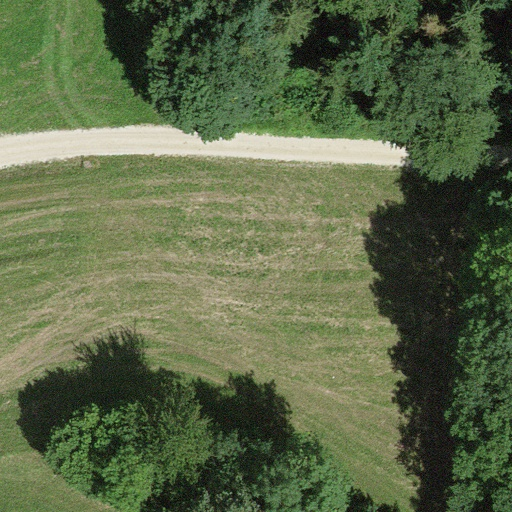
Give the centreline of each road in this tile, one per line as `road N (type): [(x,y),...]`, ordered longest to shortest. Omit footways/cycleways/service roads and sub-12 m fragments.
road 1 (track): [(0,154),(76,143),(259,139),(507,155)]
road 2 (track): [(0,477),(82,483),(118,511)]
